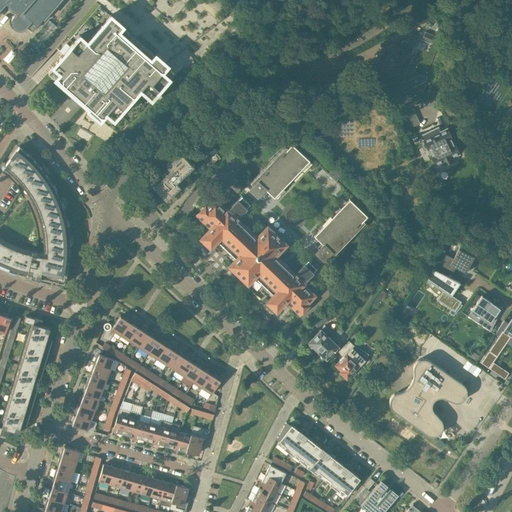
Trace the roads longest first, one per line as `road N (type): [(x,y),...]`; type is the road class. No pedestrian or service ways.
road 1 (residential): [(445,511),(300,392),(110,208)]
road 2 (residential): [(424,0),(362,39),(166,123),(110,208)]
road 3 (residential): [(206,474),(44,430)]
road 4 (residential): [(110,208),(0,86)]
road 5 (unknown): [(148,246),(181,236),(216,262),(231,288),(229,325)]
road 6 (residential): [(44,430),(81,305)]
